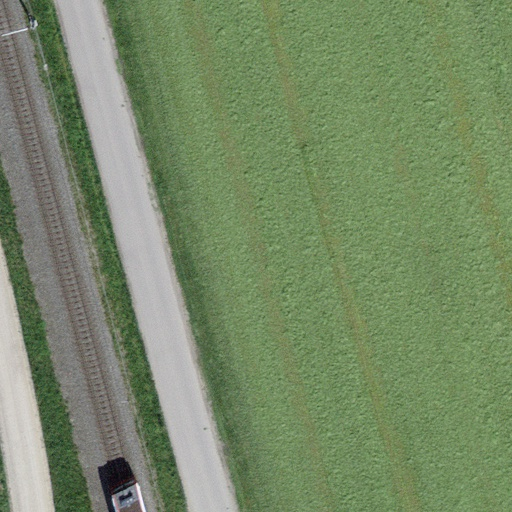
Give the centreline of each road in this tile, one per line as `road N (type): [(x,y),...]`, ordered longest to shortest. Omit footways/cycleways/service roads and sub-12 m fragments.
road 1 (unclassified): [(214,511),(77,0)]
road 2 (track): [(33,511),(0,322)]
